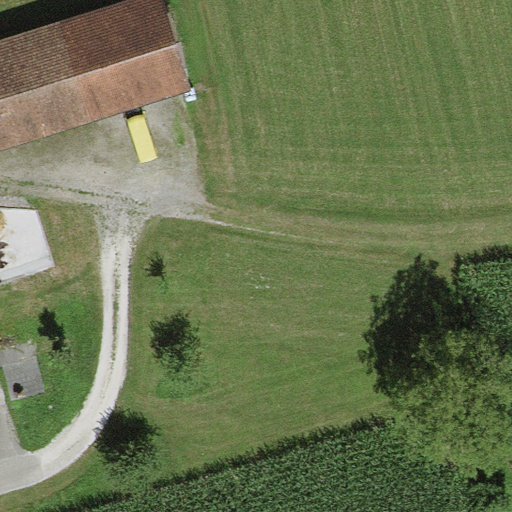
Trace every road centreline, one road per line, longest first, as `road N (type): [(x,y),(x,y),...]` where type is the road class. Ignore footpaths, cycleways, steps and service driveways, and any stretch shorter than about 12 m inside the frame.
road 1 (track): [(511,228),(433,237),(187,209)]
road 2 (track): [(115,204),(110,338),(92,409),(45,462),(0,478)]
road 3 (track): [(0,183),(187,209)]
